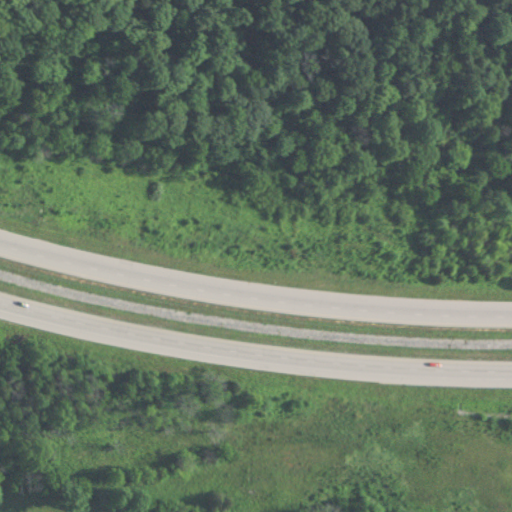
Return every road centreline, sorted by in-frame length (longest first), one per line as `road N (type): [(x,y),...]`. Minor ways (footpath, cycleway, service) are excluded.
road 1 (motorway): [(511,312),(396,312),(198,290),(0,244)]
road 2 (motorway): [(0,304),(255,357),(511,368)]
